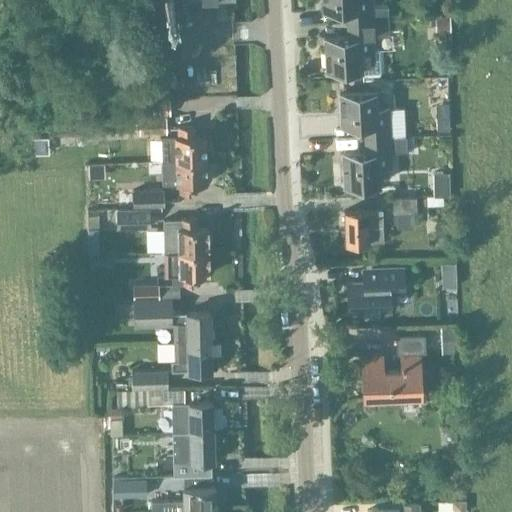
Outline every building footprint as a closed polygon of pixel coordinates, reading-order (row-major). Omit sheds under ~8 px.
[(389,22),(388,8),(372,9),(371,0),(323,0),(324,11),(347,10),(348,24),(389,22)] [(373,37),(390,36),(389,22),(348,24),(349,38),(325,39),(327,71),(362,69),(363,74),(385,73),(384,49),(374,50),(373,37)] [(365,124),(366,138),(390,137),(390,136),(389,110),(375,111),(374,91),(340,93),(342,126),(365,124)] [(170,97),(153,98),(153,116),(166,116),(171,116),(170,97)] [(153,116),(139,116),(140,133),(167,133),(166,116),(153,116)] [(179,136),(162,136),(163,161),(207,159),(206,135),(195,136),(195,126),(178,127),(179,136)] [(343,154),(344,186),(378,184),(377,166),(392,165),(391,151),(407,150),(406,135),(390,136),(390,137),(366,138),(367,152),(343,154)] [(207,159),(163,161),(164,185),(180,184),(180,193),(197,192),(196,184),(207,183),(207,159)] [(163,190),(134,191),(134,206),(163,205),(163,190)] [(416,211),(416,196),(393,196),(393,212),(416,211)] [(149,209),(117,209),(118,228),(149,227),(149,209)] [(368,243),(368,242),(383,241),(382,211),(369,212),(369,211),(345,212),(346,244),(368,243)] [(181,219),(164,220),(164,229),(165,251),(165,252),(208,251),(208,226),(197,227),(197,218),(181,218),(181,219)] [(208,251),(165,252),(165,276),(173,276),(173,284),(180,284),(183,284),(199,284),(199,275),(209,274),(208,251)] [(364,283),(347,283),(349,314),(366,313),(366,318),(379,317),(379,312),(391,312),(390,294),(405,293),(404,268),(364,269),(364,283)] [(158,284),(134,284),(135,297),(158,297),(158,284)] [(170,297),(134,298),(134,299),(135,319),(159,318),(159,324),(175,323),(175,341),(211,341),(210,312),(186,313),(170,313),(170,297)] [(118,299),(117,315),(132,316),(133,299),(118,299)] [(362,356),(364,399),(378,399),(379,406),(401,405),(401,398),(421,397),(420,354),(426,354),(425,336),(397,337),(398,355),(402,355),(402,370),(383,371),(383,356),(362,356)] [(361,349),(383,349),(383,337),(361,337),(361,349)] [(175,354),(174,339),(156,340),(156,354),(175,354)] [(176,361),(172,361),(172,370),(188,370),(212,370),(211,341),(175,341),(175,342),(176,361)] [(132,371),(133,387),(167,386),(166,369),(132,371)] [(117,387),(117,403),(149,404),(149,388),(117,387)] [(213,402),(172,403),(173,432),(214,431),(213,402)] [(214,431),(173,432),(174,459),(175,475),(184,475),(208,474),(211,474),(210,460),(214,460),(214,431)] [(145,478),(114,478),(114,496),(146,496),(145,478)] [(184,500),(152,501),(152,511),(154,511),(161,511),(216,510),(216,486),(184,487),(184,500)] [(372,509),(367,509),(366,511),(419,511),(419,503),(402,503),(402,508),(372,509)]
